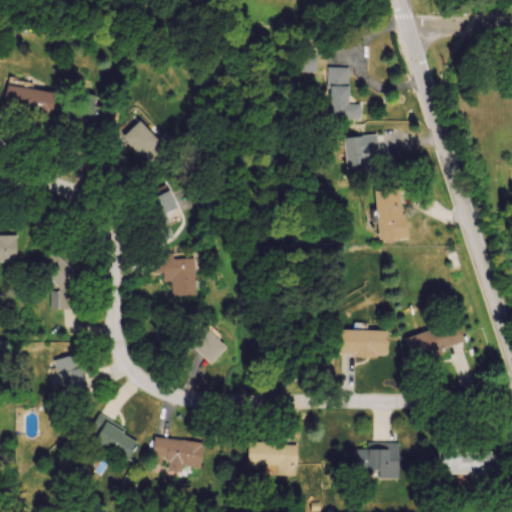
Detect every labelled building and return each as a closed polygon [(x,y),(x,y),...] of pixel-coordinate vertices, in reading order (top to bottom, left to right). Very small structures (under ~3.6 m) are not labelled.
[(298,72),(316,72),(316,55),(298,55),(298,72)] [(349,105),(349,68),(328,68),(328,119),(361,119),(361,105),(349,105)] [(53,93),(5,87),(2,114),(50,119),(53,93)] [(114,114),(79,102),(72,126),(106,137),(114,114)] [(137,121),(121,137),(153,169),(169,153),(137,121)] [(346,177),(379,174),(375,136),(342,139),(346,177)] [(404,239),(402,191),(374,192),(376,240),(404,239)] [(143,205),(155,231),(182,219),(170,192),(143,205)] [(15,237),(0,237),(0,262),(15,262),(15,237)] [(76,310),(75,260),(56,260),(56,252),(37,252),(37,273),(50,273),(50,310),(76,310)] [(194,298),(193,256),(174,257),(174,255),(153,255),(154,274),(162,274),(162,283),(171,283),(171,299),(194,298)] [(404,338),(410,361),(462,347),(456,325),(404,338)] [(387,332),(338,331),(338,358),(386,358),(387,332)] [(56,395),(82,390),(76,357),(50,361),(56,395)] [(90,441),(127,462),(138,442),(100,422),(90,441)] [(203,444),(154,438),(152,458),(165,460),(164,469),(199,474),(203,444)] [(297,444),(247,444),(247,467),(276,467),(276,478),(297,478),(297,444)] [(459,453),(459,444),(437,444),(437,474),(497,474),(497,453),(459,453)] [(398,479),(398,445),(354,445),(354,480),(398,479)]
